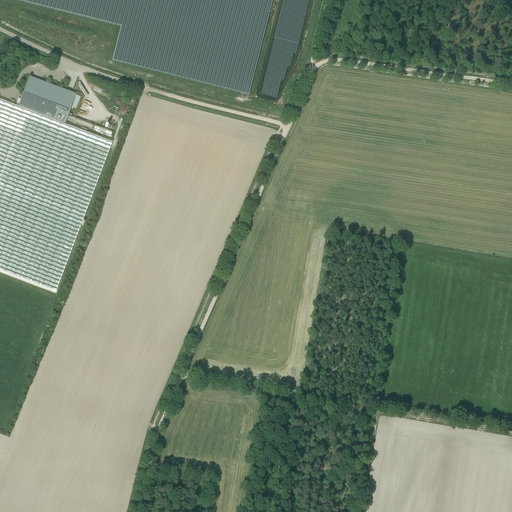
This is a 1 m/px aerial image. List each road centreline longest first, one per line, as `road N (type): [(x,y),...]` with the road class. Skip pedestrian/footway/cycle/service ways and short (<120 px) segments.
road 1 (track): [(287,127),(158,427),(137,511)]
road 2 (track): [(511,432),(181,377)]
road 3 (track): [(511,85),(343,60),(312,70)]
road 4 (track): [(281,124),(148,90)]
